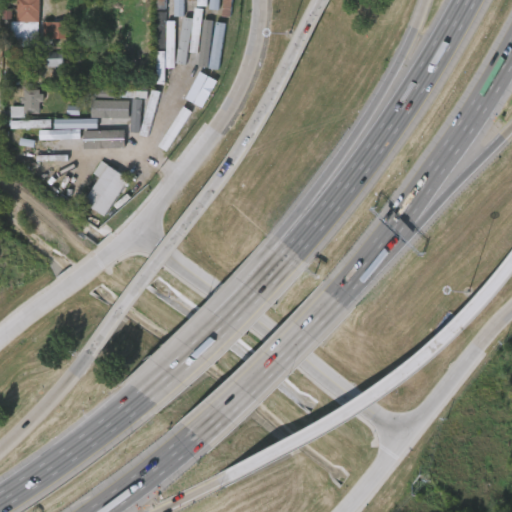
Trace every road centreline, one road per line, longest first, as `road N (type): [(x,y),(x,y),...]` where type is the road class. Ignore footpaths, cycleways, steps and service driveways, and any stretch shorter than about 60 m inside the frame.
road 1 (motorway): [(326,0),(222,184),(84,365)]
road 2 (motorway): [(230,475),(335,423),(412,370),(511,268)]
road 3 (motorway): [(465,0),(409,98),(291,252)]
road 4 (motorway): [(341,294),(453,146),(511,50)]
road 5 (secondary): [(266,0),(239,100),(138,228)]
road 6 (motorway): [(425,0),(388,83),(319,184)]
road 7 (motorway): [(194,436),(341,294)]
road 8 (motorway): [(341,294),(479,160)]
road 9 (secondary): [(260,327),(407,439)]
road 10 (secondary): [(138,228),(0,338)]
road 11 (motorway): [(260,287),(137,401)]
road 12 (secondary): [(407,439),(511,311)]
road 13 (secondary): [(138,228),(260,327)]
road 14 (motorway): [(96,511),(194,436)]
